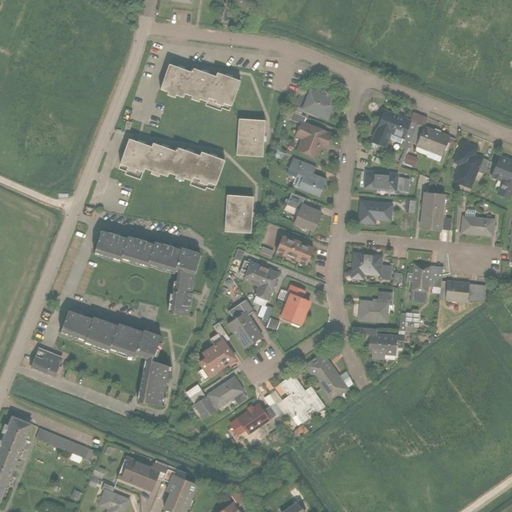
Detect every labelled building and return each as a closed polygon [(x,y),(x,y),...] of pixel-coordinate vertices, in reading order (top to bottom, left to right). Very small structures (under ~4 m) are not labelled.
[(233,109),(242,83),(228,78),(219,75),(218,79),(204,74),(195,70),(193,74),(182,70),(171,67),(162,92),(170,94),(169,98),(177,101),(178,98),(186,100),(187,96),(194,98),(193,101),(201,104),(202,101),(209,104),(210,101),(218,104),(217,106),(224,108),(225,106),(233,109)] [(324,120),(331,100),(304,91),(297,110),(324,120)] [(295,112),(293,119),(304,123),(306,116),(295,112)] [(386,112),(373,140),(387,146),(390,138),(401,142),(410,123),(386,112)] [(264,156),(266,121),(235,119),(234,155),(264,156)] [(316,160),(326,133),(298,122),(292,138),(297,140),(293,151),(316,160)] [(420,126),(413,144),(444,156),(451,138),(420,126)] [(460,142),(453,160),(459,162),(458,164),(459,166),(452,179),(468,185),(474,169),(481,172),(485,160),(470,155),(473,147),(460,142)] [(213,190),(224,162),(210,157),(197,152),(195,156),(185,152),(173,148),(171,154),(160,151),(149,147),(147,152),(137,149),(126,145),(119,165),(126,168),(125,172),(145,179),(147,172),(203,192),(205,187),(213,190)] [(416,166),(419,157),(409,154),(406,162),(416,166)] [(311,173),(314,167),(289,157),(284,171),(295,176),(290,188),(319,199),(327,180),(311,173)] [(511,163),(495,157),(487,177),(499,182),(492,198),(506,204),(511,189),(511,163)] [(362,170),(360,188),(393,192),(395,173),(362,170)] [(422,195),(420,229),(442,231),(442,218),(444,196),(422,195)] [(249,233),(252,198),(221,196),(219,231),(249,233)] [(357,201),(355,224),(373,225),(373,220),(388,221),(389,204),(357,201)] [(314,234),(322,213),(299,204),(291,225),(314,234)] [(460,216),(458,234),(491,237),(493,219),(460,216)] [(442,218),(442,231),(453,231),(454,219),(442,218)] [(98,230),(91,251),(114,259),(115,255),(142,264),(143,261),(171,270),(171,268),(178,269),(175,297),(172,296),(170,314),(187,316),(189,295),(191,295),(192,286),(193,278),(191,274),(195,264),(198,263),(200,259),(197,258),(198,255),(190,253),(180,250),(179,252),(167,249),(153,245),(152,247),(147,245),(147,243),(136,240),(123,235),(122,238),(110,234),(98,230)] [(314,249),(278,237),(272,254),(308,266),(314,249)] [(240,248),(235,258),(243,261),(247,251),(240,248)] [(351,250),(348,278),(363,279),(364,274),(376,276),(378,276),(379,265),(380,253),(351,250)] [(227,265),(234,269),(238,260),(230,257),(227,265)] [(247,263),(241,280),(259,286),(255,297),(267,302),(277,274),(247,263)] [(378,276),(376,276),(375,279),(387,280),(389,266),(379,265),(378,276)] [(409,283),(407,292),(423,294),(424,287),(437,288),(440,268),(411,265),(410,274),(404,273),(403,282),(409,283)] [(444,301),(467,303),(468,302),(469,284),(447,281),(444,301)] [(469,284),(468,302),(484,303),(486,285),(469,284)] [(284,294),(298,300),(302,291),(288,285),(284,294)] [(423,294),(407,292),(406,302),(422,304),(423,294)] [(370,300),(370,302),(387,304),(387,306),(390,306),(391,294),(376,293),(375,300),(370,300)] [(275,318),(297,327),(307,303),(298,300),(284,294),(275,318)] [(357,301),(356,322),(385,325),(387,306),(387,304),(370,302),(357,301)] [(232,320),(223,326),(241,353),(261,339),(246,318),(253,314),(245,302),(228,314),(232,320)] [(260,318),(265,320),(271,309),(265,306),(260,318)] [(77,315),(65,311),(57,330),(75,337),(101,346),(102,344),(127,353),(128,350),(144,356),(135,403),(161,407),(163,397),(159,397),(161,385),(163,373),(168,374),(170,367),(148,363),(157,344),(153,343),(158,337),(149,334),(140,330),(138,332),(128,329),(114,324),(113,326),(101,322),(89,318),(88,319),(77,315)] [(398,316),(397,333),(402,333),(402,330),(415,330),(416,314),(410,313),(410,317),(398,316)] [(268,318),(264,328),(274,331),(278,322),(268,318)] [(36,336),(44,339),(49,322),(41,319),(36,336)] [(213,327),(223,344),(229,340),(219,324),(213,327)] [(375,330),(359,329),(359,338),(364,338),(363,355),(369,355),(369,360),(381,361),(381,355),(391,355),(392,342),(401,342),(401,336),(374,335),(375,330)] [(201,359),(196,362),(206,378),(234,361),(223,344),(221,340),(198,355),(201,359)] [(54,377),(61,360),(35,349),(27,366),(54,377)] [(322,354),(302,368),(327,404),(347,391),(346,389),(351,385),(344,373),(338,377),(322,354)] [(202,396),(190,404),(199,419),(230,398),(240,391),(231,378),(202,396)] [(274,406),(267,410),(272,419),(277,427),(285,422),(287,424),(290,422),(295,430),(309,420),(305,415),(312,411),(315,416),(323,410),(308,389),(303,394),(291,378),(279,387),(286,397),(280,402),(275,394),(269,397),(274,406)] [(183,393),(190,404),(202,396),(195,385),(183,393)] [(230,398),(235,405),(245,398),(240,391),(230,398)] [(245,414),(227,426),(236,438),(244,433),(247,437),(269,423),(268,422),(262,413),(257,406),(252,410),(250,407),(244,411),(245,414)] [(262,413),(268,422),(272,419),(267,410),(262,413)] [(0,503),(2,504),(33,425),(13,417),(9,427),(6,426),(3,435),(6,436),(5,438),(3,442),(0,441),(0,503)] [(90,448),(41,428),(37,437),(86,457),(90,448)] [(119,478),(151,489),(158,470),(127,458),(119,478)] [(106,471),(95,467),(92,476),(99,479),(102,480),(106,471)] [(96,487),(99,479),(92,476),(88,485),(96,487)] [(159,511),(184,511),(195,486),(168,476),(161,494),(165,496),(159,511)] [(284,488),(295,504),(301,499),(290,483),(284,488)] [(80,493),(72,490),(70,497),(77,500),(80,493)] [(105,511),(125,511),(129,501),(103,491),(96,509),(106,511),(105,511)] [(244,511),(237,501),(221,511),(244,511)] [(294,502),(280,511),(301,511),(295,504),(294,502)]
